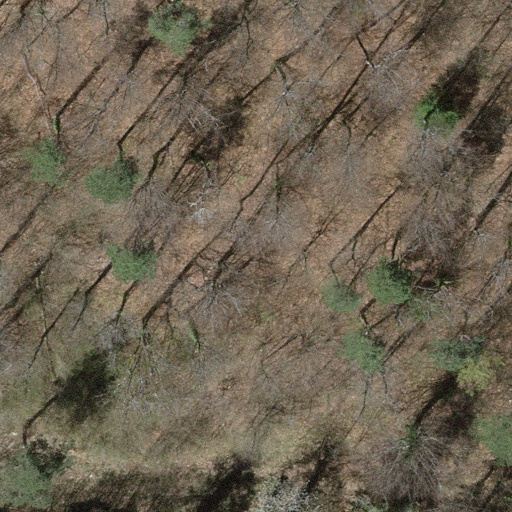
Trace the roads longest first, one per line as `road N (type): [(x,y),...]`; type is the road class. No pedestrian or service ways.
road 1 (track): [(0,483),(176,498),(511,462)]
road 2 (track): [(176,498),(511,337)]
